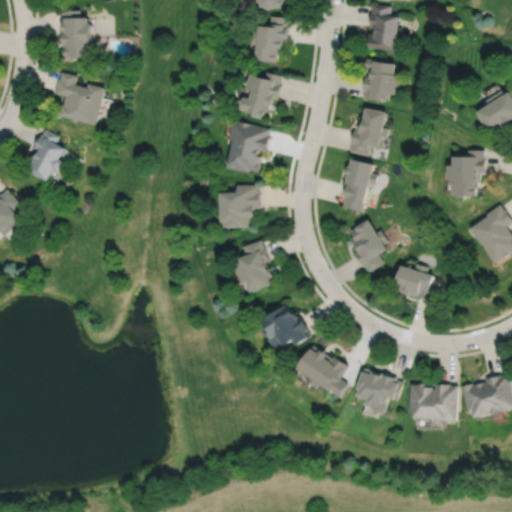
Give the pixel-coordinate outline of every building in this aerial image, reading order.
[(259,0),(259,9),(264,9),(264,10),(273,10),(273,9),(284,9),(284,1),(288,1),(288,0),(259,0)] [(372,5),(372,13),(371,13),(370,28),(375,29),(375,34),(369,34),(368,41),(369,41),(369,50),(396,51),(397,37),(401,37),(402,28),(398,28),(398,18),(390,17),(391,6),(372,5)] [(65,12),(65,19),(63,19),(64,37),(65,37),(65,59),(75,59),(75,61),(88,61),(88,46),(93,46),(93,27),(90,27),(90,19),(82,19),(82,11),(65,12)] [(271,16),(270,27),(257,26),(257,33),(252,33),(251,46),(256,46),(254,62),(277,64),(278,55),(281,56),(282,42),(288,43),(289,26),(287,26),(288,17),(271,16)] [(366,59),(365,69),(369,69),(368,74),(364,73),(362,89),(364,89),(363,96),(379,98),(379,96),(388,97),(389,91),(397,92),(399,72),(395,71),(396,64),(377,61),(377,60),(366,59)] [(79,74),(62,70),(61,77),(59,77),(56,92),(67,94),(65,103),(62,102),(59,114),(98,123),(106,85),(89,81),(88,85),(77,82),(79,74)] [(252,71),(250,77),(249,77),(246,86),(252,87),(250,94),(246,93),(243,106),(248,107),(247,111),(264,115),(266,108),(269,109),(272,95),(278,97),(282,81),(280,81),(282,73),(267,70),(266,74),(252,71)] [(503,87),(486,97),(489,101),(478,108),(481,112),(479,113),(484,120),(485,119),(491,129),(497,125),(500,129),(508,124),(506,121),(511,118),(511,89),(511,88),(510,88),(510,87),(505,90),(503,87)] [(364,104),(362,115),(358,114),(356,127),(354,127),(350,142),(351,142),(350,149),(368,153),(369,146),(368,146),(369,142),(378,144),(381,133),(386,135),(388,126),(382,125),(386,109),(364,104)] [(235,118),(231,138),(235,139),(228,166),(249,171),(250,168),(257,170),(259,160),(258,159),(260,154),(257,153),(258,148),(266,150),(270,134),(268,133),(270,126),(235,118)] [(47,127),(43,133),(42,133),(35,147),(39,149),(37,154),(34,153),(30,160),(33,161),(30,168),(41,174),(40,176),(45,178),(46,176),(49,178),(55,166),(60,169),(65,159),(61,156),(67,146),(58,141),(61,135),(47,127)] [(468,148),(468,153),(454,153),(454,161),(448,161),(448,176),(454,176),(454,180),(452,180),(452,191),(453,191),(453,194),(459,194),(459,196),(464,196),(464,194),(477,194),(477,184),(478,184),(478,179),(481,179),(481,171),(486,171),(486,156),(485,156),(485,148),(468,148)] [(351,156),(349,163),(347,163),(345,171),(347,172),(345,180),(348,180),(347,181),(346,181),(342,196),(344,197),(342,204),(361,209),(367,185),(368,185),(369,181),(375,182),(378,172),(371,171),(373,161),(351,156)] [(257,183),(238,184),(238,190),(222,191),(223,219),(224,219),(224,226),(251,225),(250,214),(253,214),(253,206),(259,206),(259,190),(257,190),(257,183)] [(8,188),(2,193),(1,192),(0,193),(0,232),(1,231),(5,235),(20,221),(16,218),(21,213),(16,207),(21,202),(8,188)] [(500,202),(487,212),(488,213),(470,226),(481,242),(483,241),(489,249),(487,250),(495,261),(503,255),(504,256),(511,251),(511,250),(511,249),(511,230),(508,225),(511,222),(511,215),(506,207),(504,208),(500,202)] [(367,217),(355,225),(355,226),(350,229),(354,235),(350,237),(357,249),(354,251),(363,265),(364,264),(368,271),(383,261),(377,252),(386,246),(384,242),(388,239),(380,228),(376,230),(367,217)] [(260,238),(244,243),(247,251),(240,254),(242,260),(236,262),(243,282),(245,281),(248,290),(252,288),(252,290),(261,287),(261,286),(271,283),(268,276),(273,274),(270,265),(266,267),(264,260),(269,258),(264,244),(263,245),(260,238)] [(401,263),(393,288),(430,300),(430,299),(437,301),(443,283),(431,279),(433,273),(426,271),(428,265),(416,261),(414,267),(401,263)] [(286,302),(260,318),(265,326),(262,327),(269,336),(267,338),(275,350),(292,339),(295,344),(311,334),(307,328),(308,327),(299,314),(298,316),(292,308),(291,309),(286,302)] [(310,346),(296,367),(308,375),(305,379),(314,385),(316,381),(339,396),(348,382),(340,377),(348,364),(334,354),(332,357),(327,353),(327,352),(319,347),(316,351),(310,346)] [(370,405),(375,414),(385,409),(389,396),(398,399),(404,381),(397,379),(398,376),(382,371),(381,374),(374,372),(375,370),(364,366),(363,370),(362,370),(356,387),(359,388),(357,395),(365,397),(363,403),(370,405)] [(463,384),(470,411),(473,411),(475,416),(511,407),(511,385),(509,373),(501,374),(501,373),(486,377),(487,380),(474,383),(474,382),(463,384)] [(411,383),(410,411),(414,411),(413,416),(442,418),(442,419),(456,420),(458,384),(451,384),(451,383),(435,382),(435,387),(433,387),(433,386),(426,385),(426,382),(420,382),(420,383),(411,383)]
